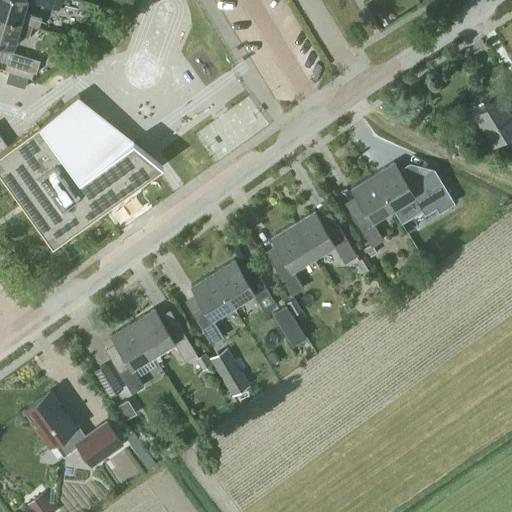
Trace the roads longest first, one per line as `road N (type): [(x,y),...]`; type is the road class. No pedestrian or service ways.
road 1 (residential): [(360,87),(20,332)]
road 2 (track): [(511,187),(388,128),(347,96)]
road 3 (residential): [(489,0),(360,87)]
